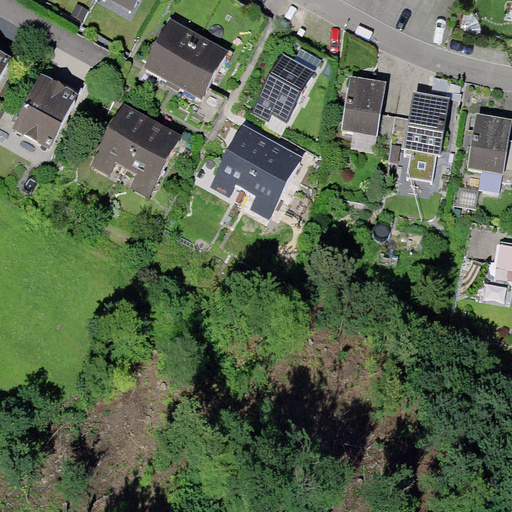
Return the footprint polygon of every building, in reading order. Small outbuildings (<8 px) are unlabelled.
[(99,0),(100,0),(134,20),(145,0),(99,0)] [(227,65),(172,33),(147,76),(202,107),(227,65)] [(315,82),(282,63),(249,119),(282,138),(315,82)] [(0,89),(10,72),(0,66),(0,89)] [(385,88),(352,85),(346,137),(379,141),(385,88)] [(78,108),(40,86),(11,135),(49,157),(78,108)] [(448,103),(412,98),(405,151),(421,153),(420,163),(439,165),(448,103)] [(185,147),(125,112),(92,169),(151,204),(185,147)] [(511,124),(511,123),(477,120),(471,173),(506,177),(511,124)] [(304,169),(243,134),(210,190),(271,226),(304,169)]
